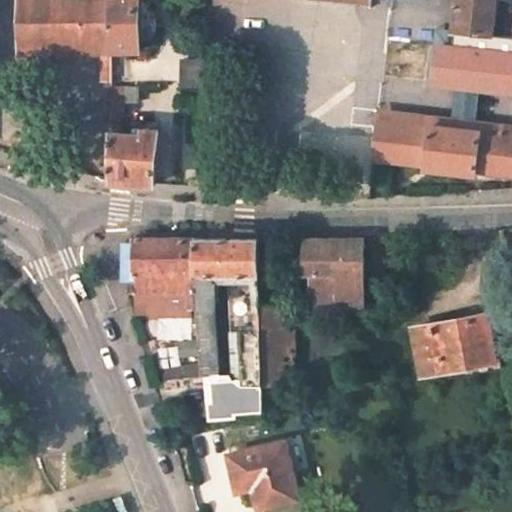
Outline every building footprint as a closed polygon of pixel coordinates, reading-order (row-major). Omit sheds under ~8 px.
[(19,0),(20,53),(65,54),(65,23),(109,23),(109,0),(19,0)] [(109,0),(109,23),(110,50),(123,50),(139,50),(138,0),(109,0)] [(511,0),(457,0),(455,29),(446,27),(437,109),(494,116),(497,78),(498,75),(491,75),(494,35),(511,36),(511,0)] [(65,23),(65,54),(103,53),(110,53),(110,50),(109,23),(65,23)] [(388,54),(415,56),(418,26),(391,24),(388,54)] [(123,78),(123,50),(110,50),(110,53),(110,79),(123,78)] [(123,87),(123,78),(110,79),(110,86),(123,87)] [(143,133),(123,133),(123,103),(138,102),(139,87),(123,87),(110,86),(110,121),(111,179),(155,183),(159,128),(145,128),(143,133)] [(379,120),(511,135),(511,117),(494,116),(437,109),(381,102),(379,120)] [(375,158),(511,172),(511,135),(379,120),(375,158)] [(135,238),(134,292),(190,291),(197,291),(197,238),(135,238)] [(213,416),(236,416),(236,413),(266,408),(265,385),(262,308),(260,239),(197,238),(197,291),(199,291),(200,312),(205,374),(208,374),(213,416)] [(304,239),(304,273),(313,274),(331,273),(331,306),(364,305),(363,239),(304,239)] [(313,303),(303,303),(303,309),(314,310),(314,306),(331,306),(331,273),(313,274),(313,303)] [(197,291),(190,291),(191,312),(200,312),(199,291),(197,291)] [(295,384),(293,308),(262,308),(265,385),(295,384)] [(486,315),(416,328),(425,375),(495,362),(486,315)] [(196,336),(168,337),(169,357),(198,355),(196,336)] [(187,376),(165,378),(167,385),(188,382),(187,376)] [(287,440),(230,454),(240,492),(255,488),(260,508),(301,498),(287,440)] [(0,511),(47,511),(45,507),(10,451),(0,454),(0,511)] [(113,499),(118,511),(124,511),(125,511),(120,496),(113,499)]
